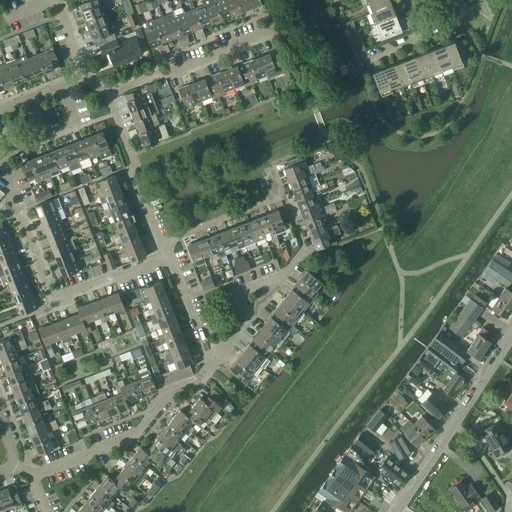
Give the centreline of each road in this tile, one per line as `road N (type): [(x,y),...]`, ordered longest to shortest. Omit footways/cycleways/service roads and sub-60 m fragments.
road 1 (residential): [(169,258),(54,303),(0,164)]
road 2 (residential): [(33,475),(136,434),(165,394),(212,367)]
road 3 (residential): [(398,511),(511,339)]
road 4 (residential): [(108,94),(282,29)]
road 5 (residential): [(108,94),(158,245)]
road 6 (residential): [(158,245),(281,197)]
